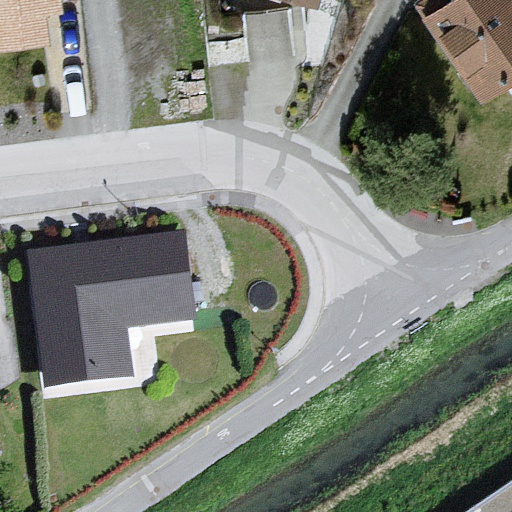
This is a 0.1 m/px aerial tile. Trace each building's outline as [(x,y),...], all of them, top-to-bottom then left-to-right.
[(57,0),(0,0),(0,55),(47,49),(47,20),(59,15),(57,0)] [(305,0),(269,0),(302,10),(305,0)] [(511,0),(445,0),(414,22),(473,109),(511,83),(511,0)] [(186,235),(33,251),(48,389),(136,380),(131,333),(196,327),(186,235)] [(0,442),(0,462),(9,456),(0,442)]
